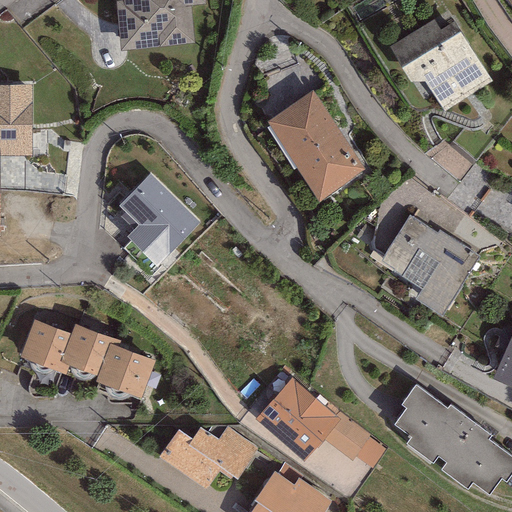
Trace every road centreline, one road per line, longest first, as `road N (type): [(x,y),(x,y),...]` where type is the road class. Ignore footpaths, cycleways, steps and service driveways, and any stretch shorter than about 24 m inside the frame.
road 1 (residential): [(0,276),(42,275),(84,252),(92,151),(118,123),(137,119),(177,133),(257,243),(279,257)]
road 2 (residential): [(279,257),(290,218),(229,138),(262,0)]
road 3 (residential): [(279,257),(511,404)]
road 4 (residential): [(264,0),(321,45),(417,173)]
